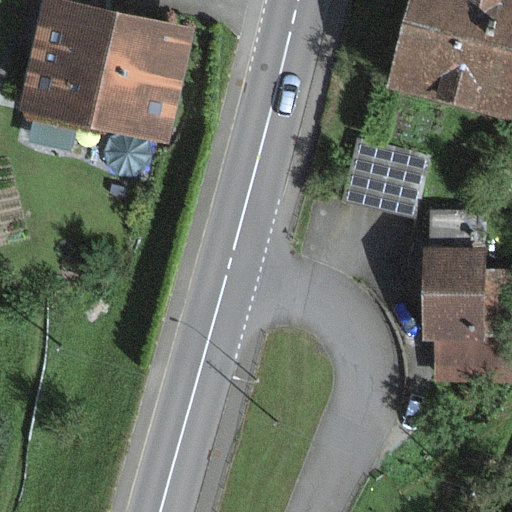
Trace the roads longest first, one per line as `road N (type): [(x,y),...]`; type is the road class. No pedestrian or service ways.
road 1 (residential): [(317,511),(366,395),(362,335),(346,312),(320,297),(228,277)]
road 2 (primary): [(298,0),(228,277)]
road 3 (primary): [(228,277),(164,511)]
